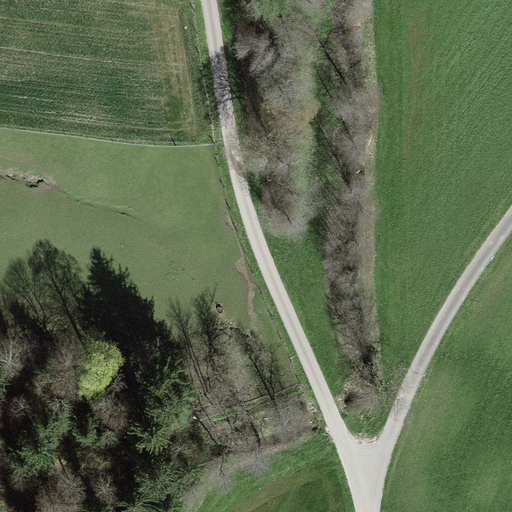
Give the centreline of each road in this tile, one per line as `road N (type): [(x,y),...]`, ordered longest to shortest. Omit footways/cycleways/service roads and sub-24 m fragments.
road 1 (unclassified): [(367,494),(252,227),(208,0)]
road 2 (unclassified): [(367,494),(431,339),(511,216)]
